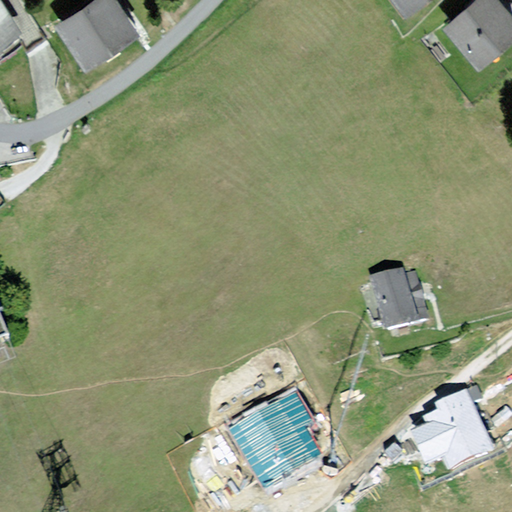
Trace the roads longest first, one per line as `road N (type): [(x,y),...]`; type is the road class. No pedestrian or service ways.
road 1 (residential): [(511,335),(310,511)]
road 2 (residential): [(0,130),(29,132),(96,99),(182,36),(212,0)]
